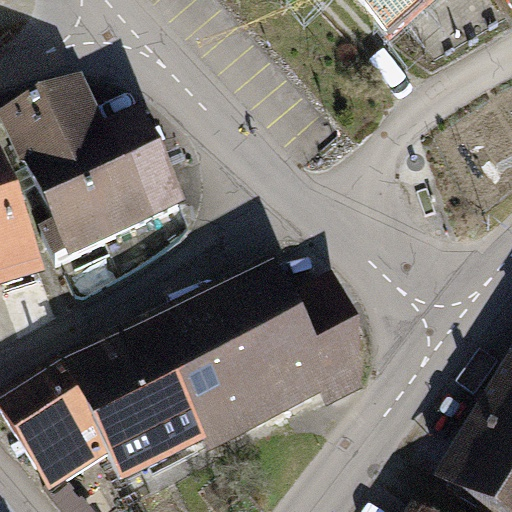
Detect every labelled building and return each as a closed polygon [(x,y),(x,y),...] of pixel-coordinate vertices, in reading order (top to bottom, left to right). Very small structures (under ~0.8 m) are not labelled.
[(342,0),(394,53),(448,0),(342,0)] [(43,238),(57,269),(181,211),(139,122),(102,139),(79,90),(6,124),(56,231),(43,238)] [(0,304),(41,290),(0,174),(0,304)] [(121,480),(231,425),(234,433),(324,386),(332,404),(354,392),(354,340),(329,290),(293,308),(282,288),(243,308),(237,294),(198,312),(89,360),(66,369),(67,372),(47,380),(0,411),(0,413),(37,470),(96,433),(121,480)] [(511,511),(511,359),(434,488),(474,511),(511,511)]
